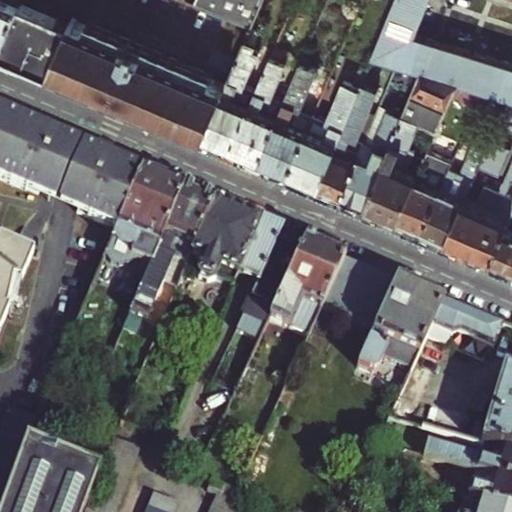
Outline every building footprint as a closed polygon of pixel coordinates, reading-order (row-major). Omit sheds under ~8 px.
[(0,0),(0,47),(1,48),(13,22),(22,0),(0,0)] [(197,0),(196,4),(251,28),(263,0),(197,0)] [(511,67),(419,40),(431,0),(502,0),(511,2),(511,0),(396,0),(372,59),(397,66),(420,73),(456,83),(484,91),(507,98),(511,99),(511,67)] [(56,40),(44,67),(205,137),(227,85),(170,62),(65,18),(56,40)] [(1,48),(44,67),(56,40),(13,22),(1,48)] [(255,44),(246,40),(227,85),(205,137),(232,148),(256,91),(244,86),(258,52),(253,50),(255,44)] [(272,52),(256,91),(232,148),(260,159),(284,103),(270,97),(285,63),(280,61),(282,56),(272,52)] [(302,62),(284,103),(260,159),(290,173),(314,117),(300,111),(318,69),(302,62)] [(420,73),(402,118),(366,206),(399,220),(419,174),(406,169),(415,149),(409,147),(420,120),(437,127),(456,83),(420,73)] [(327,122),(314,117),(290,173),(319,185),(359,90),(343,83),(327,122)] [(361,84),(359,90),(319,185),(343,196),(366,141),(376,116),(368,113),(377,90),(361,84)] [(368,113),(376,116),(380,108),(385,94),(377,90),(368,113)] [(511,99),(507,98),(498,118),(511,122),(511,126),(500,155),(508,158),(502,174),(511,177),(511,99)] [(374,145),(388,111),(380,108),(376,116),(366,141),(374,145)] [(374,145),(366,141),(343,196),(366,206),(402,118),(388,111),(374,145)] [(37,129),(0,112),(0,180),(13,186),(37,129)] [(53,135),(37,129),(13,186),(55,205),(79,149),(52,137),(53,135)] [(479,137),(475,146),(485,150),(488,141),(479,137)] [(462,175),(451,170),(426,231),(447,241),(464,199),(485,150),(475,146),(462,175)] [(112,163),(85,152),(61,207),(68,210),(118,231),(141,173),(113,161),(112,163)] [(428,152),(419,174),(399,220),(426,231),(451,170),(454,163),(428,152)] [(183,191),(141,173),(118,231),(103,267),(119,274),(129,270),(130,268),(137,265),(138,263),(143,266),(137,281),(143,284),(183,191)] [(475,204),(464,199),(447,241),(493,260),(506,230),(511,216),(511,180),(506,194),(484,185),(475,204)] [(211,203),(183,191),(143,284),(126,322),(141,328),(167,265),(184,272),(188,262),(211,203)] [(260,224),(211,203),(188,262),(197,266),(192,276),(195,285),(207,289),(215,286),(232,293),(238,279),(260,224)] [(279,233),(260,224),(238,279),(257,287),(279,233)] [(511,232),(506,230),(493,260),(511,268),(511,232)] [(303,243),(279,233),(257,287),(237,336),(260,345),(269,324),(303,243)] [(343,260),(303,243),(269,324),(309,341),(321,313),(343,260)] [(0,335),(7,318),(0,316),(0,308),(3,300),(12,288),(20,289),(33,262),(0,245),(0,335)] [(357,266),(343,260),(321,313),(334,319),(357,266)] [(370,272),(357,266),(334,319),(348,325),(370,272)] [(442,303),(370,272),(348,325),(373,336),(358,370),(405,390),(431,328),(442,303)] [(502,329),(442,303),(431,328),(451,337),(459,335),(492,349),(502,329)] [(511,378),(503,376),(480,448),(484,449),(511,457),(511,378)] [(0,434),(0,511),(27,449),(39,422),(10,410),(0,434)] [(124,423),(118,435),(147,448),(151,435),(124,423)] [(116,442),(101,480),(88,511),(119,511),(144,454),(116,442)] [(511,485),(511,457),(484,449),(480,462),(426,445),(423,458),(477,475),(511,485)] [(88,511),(101,480),(27,449),(0,511),(88,511)] [(501,511),(511,511),(511,485),(477,475),(473,486),(419,470),(415,485),(446,495),(501,511)] [(220,505),(216,511),(244,511),(249,502),(216,487),(210,500),(220,505)] [(501,511),(446,495),(441,511),(501,511)] [(157,502),(153,511),(178,511),(179,510),(157,502)]
